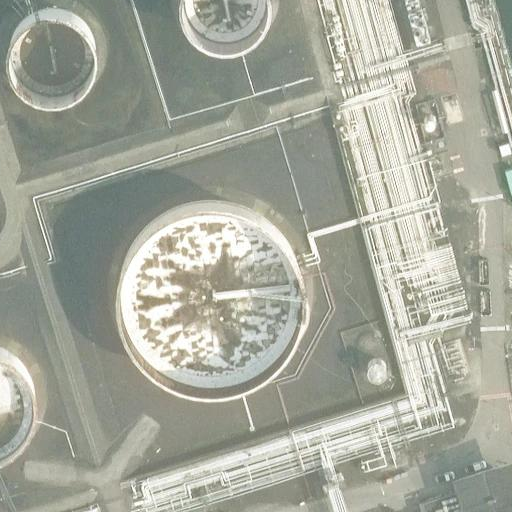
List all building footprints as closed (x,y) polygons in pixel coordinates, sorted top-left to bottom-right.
[(100,44),(100,43),(99,35),(97,26),(92,17),(87,11),(80,5),(72,1),(69,0),(39,0),(37,1),(29,5),(23,10),(17,17),(13,26),(10,33),(9,41),(10,50),(12,59),(16,67),(21,74),(29,80),(34,83),(43,87),(52,88),(63,87),(72,85),(79,81),(86,76),(91,69),(96,62),(99,54),(100,44)] [(268,0),(177,0),(180,9),(184,17),(190,23),(197,30),(205,34),(213,37),(221,38),(232,37),(239,35),(247,31),(255,25),(261,17),(265,10),(268,2),(268,0)] [(308,289),(308,287),(308,277),(306,267),(304,257),(301,250),(296,241),(291,232),(286,225),(279,218),(271,211),(264,206),(259,203),(248,198),(237,194),(230,193),(222,191),(212,191),(202,191),(194,193),(187,194),(174,199),(159,206),(153,211),(145,218),(138,225),(133,232),(129,239),(123,250),(120,257),(118,267),(116,277),(116,287),(116,297),(118,307),(123,323),(130,338),(136,347),(143,354),(150,361),(157,366),(167,372),(174,376),(187,380),(194,382),(210,384),(222,383),(230,382),(246,377),(257,372),(264,368),(271,363),(279,357),(286,349),(291,342),(295,335),(300,327),(304,315),(306,307),(308,297),(308,289)] [(38,393),(38,392),(37,381),(34,371),(30,362),(21,352),(13,345),(3,339),(0,338),(0,447),(10,442),(20,435),(27,427),(32,417),(37,405),(38,393)] [(417,502),(420,511),(511,511),(511,456),(511,455),(451,474),(456,490),(417,502)]
